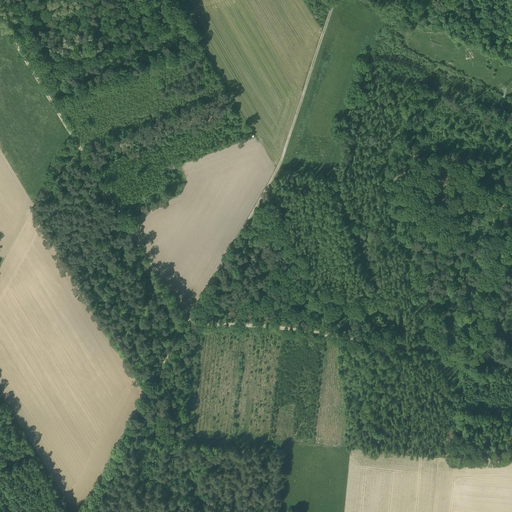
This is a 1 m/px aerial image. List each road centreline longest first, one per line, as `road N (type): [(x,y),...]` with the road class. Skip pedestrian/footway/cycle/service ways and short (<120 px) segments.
road 1 (track): [(188,323),(0,16)]
road 2 (track): [(334,0),(276,171),(188,323)]
road 3 (track): [(486,358),(277,327),(188,323)]
road 4 (track): [(80,511),(188,323)]
